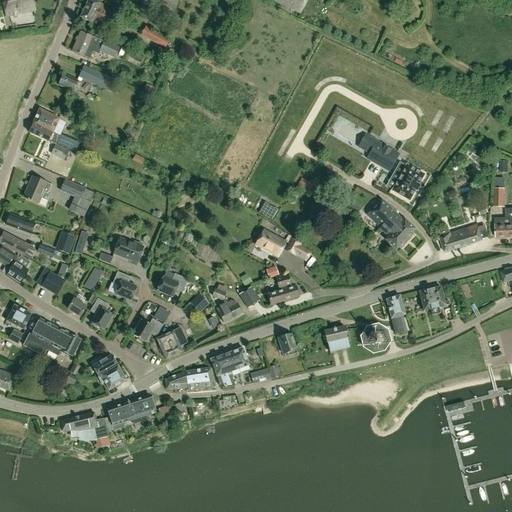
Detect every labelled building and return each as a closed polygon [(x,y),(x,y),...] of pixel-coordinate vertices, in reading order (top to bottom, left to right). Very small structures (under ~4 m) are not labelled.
[(2,0),(4,9),(6,16),(35,10),(35,9),(32,0),(2,0)] [(102,28),(111,10),(99,4),(100,3),(92,0),(88,0),(80,17),(91,22),(88,29),(106,38),(108,35),(100,31),(102,28)] [(273,0),(300,13),(306,0),(273,0)] [(140,36),(164,48),(169,39),(145,27),(140,36)] [(72,51),(90,59),(93,52),(99,54),(100,52),(114,58),(127,63),(132,53),(119,47),(104,40),(103,42),(93,37),(80,32),(72,51)] [(74,88),(86,94),(91,83),(106,90),(111,93),(117,82),(84,66),(79,77),(83,79),(81,83),(77,82),(78,81),(63,75),(58,86),(73,92),(74,88)] [(146,84),(143,91),(150,94),(153,88),(146,84)] [(39,109),(32,124),(52,134),(58,120),(59,119),(39,109)] [(61,115),(59,119),(58,120),(66,123),(70,125),(72,120),(61,115)] [(58,137),(52,134),(32,124),(29,132),(48,142),(48,141),(55,144),(58,137)] [(56,144),(75,152),(79,143),(61,134),(56,144)] [(358,148),(369,154),(366,159),(390,172),(400,154),(365,135),(358,148)] [(71,152),(55,144),(51,154),(67,161),(71,152)] [(508,173),(508,161),(499,161),(499,173),(508,173)] [(424,175),(406,164),(406,165),(405,166),(400,163),(395,171),(401,175),(392,190),(391,191),(409,201),(410,200),(415,191),(416,191),(419,185),(418,185),(423,176),(424,176),(424,175)] [(322,177),(334,184),(334,183),(337,185),(341,178),(327,169),(322,177)] [(23,197),(38,204),(43,192),(47,193),(51,185),(32,177),(23,197)] [(310,196),(317,183),(310,179),(308,182),(301,178),(296,188),(303,191),(310,196)] [(86,188),(64,179),(59,191),(74,197),(68,211),(84,217),(95,193),(85,189),(86,188)] [(140,185),(127,205),(140,212),(152,193),(140,185)] [(505,207),(505,189),(494,188),(493,207),(505,207)] [(180,205),(191,203),(190,194),(179,196),(180,205)] [(385,239),(395,248),(414,229),(403,219),(402,220),(385,203),(380,200),(366,214),(380,226),(378,228),(388,236),(385,239)] [(30,234),(34,224),(10,215),(8,217),(7,217),(5,222),(7,222),(6,225),(30,234)] [(511,236),(511,217),(496,218),(497,237),(511,236)] [(440,237),(444,252),(481,240),(476,225),(440,237)] [(0,242),(17,253),(20,255),(21,254),(23,256),(29,243),(3,230),(0,235),(0,242)] [(285,242),(263,230),(255,245),(278,256),(285,242)] [(184,231),(181,237),(187,241),(190,234),(184,231)] [(81,255),(87,234),(81,232),(75,253),(81,255)] [(133,244),(120,238),(113,254),(137,263),(144,247),(141,247),(142,244),(134,241),(133,244)] [(291,239),(285,250),(294,254),(300,244),(291,239)] [(71,246),(58,241),(55,249),(68,254),(71,246)] [(72,257),(40,244),(37,252),(52,258),(54,254),(70,260),(72,257)] [(20,255),(17,253),(16,255),(1,245),(0,246),(0,261),(10,269),(14,262),(15,262),(18,256),(19,257),(20,255)] [(110,264),(112,256),(101,251),(98,259),(110,264)] [(14,262),(10,269),(9,270),(7,274),(20,283),(29,268),(26,266),(30,261),(23,256),(21,254),(19,257),(18,256),(15,262),(14,262)] [(270,256),(267,261),(278,266),(281,262),(270,256)] [(62,263),(58,273),(64,275),(68,265),(62,263)] [(269,279),(279,275),(275,266),(265,270),(269,279)] [(102,274),(94,269),(84,286),(91,291),(102,274)] [(511,269),(501,273),(504,283),(511,281),(511,284),(511,269)] [(131,301),(137,287),(129,284),(131,278),(117,272),(113,283),(119,286),(115,294),(131,301)] [(54,295),(62,280),(49,273),(40,288),(54,295)] [(157,291),(173,297),(176,289),(182,292),(188,280),(175,274),(172,281),(163,277),(162,279),(160,279),(159,282),(160,283),(157,291)] [(244,287),(251,282),(246,274),(239,278),(244,287)] [(298,291),(296,285),(290,287),(286,274),(276,278),(278,287),(281,287),(282,289),(268,294),(271,304),(297,295),(296,292),(298,291)] [(241,313),(237,304),(231,301),(226,303),(224,300),(223,300),(226,293),(225,293),(227,288),(218,285),(216,289),(215,289),(211,296),(222,301),(217,303),(219,307),(216,309),(223,323),(241,313)] [(251,287),(239,295),(247,308),(253,304),(252,303),(258,299),(251,287)] [(440,287),(418,292),(423,311),(449,305),(448,301),(443,302),(440,287)] [(90,304),(95,297),(89,293),(85,300),(90,304)] [(198,295),(191,302),(200,312),(208,305),(198,295)] [(395,334),(396,334),(405,332),(401,316),(404,315),(399,296),(386,300),(390,319),(391,319),(394,333),(394,334),(395,334)] [(86,307),(74,299),(68,309),(80,316),(86,307)] [(112,316),(105,311),(108,305),(98,299),(90,311),(95,315),(90,322),(92,324),(92,325),(95,327),(97,326),(103,330),(112,316)] [(14,306),(7,321),(23,330),(31,314),(14,306)] [(23,345),(44,356),(47,350),(58,356),(60,352),(66,355),(67,353),(73,356),(81,340),(40,319),(32,335),(29,334),(23,345)] [(132,335),(139,339),(139,340),(142,342),(143,341),(145,342),(150,334),(156,337),(163,325),(152,319),(149,325),(141,320),(132,335)] [(323,331),(326,343),(327,342),(329,353),(348,349),(346,338),(343,327),(323,331)] [(18,345),(23,334),(13,329),(8,339),(18,345)] [(383,341),(383,339),(383,338),(383,336),(382,335),(381,334),(380,333),(379,332),(378,331),(376,331),(375,330),(373,331),(372,331),(370,332),(369,333),(368,334),(367,335),(366,336),(366,338),(366,339),(366,341),(366,342),(367,344),(368,345),(369,346),(370,347),(372,348),(373,348),(375,348),(376,348),(378,348),(379,347),(380,346),(381,345),(382,344),(383,342),(383,341)] [(166,360),(183,352),(180,347),(187,343),(182,333),(175,336),(173,331),(156,339),(166,360)] [(296,352),(290,334),(283,336),(282,335),(279,336),(278,338),(277,338),(283,357),(296,352)] [(495,352),(506,348),(502,335),(490,339),(495,352)] [(216,376),(234,370),(248,366),(242,349),(211,360),(216,376)] [(100,376),(117,367),(111,356),(103,360),(101,356),(90,362),(93,367),(92,367),(98,377),(100,375),(100,376)] [(206,356),(199,357),(200,366),(207,365),(206,356)] [(432,361),(435,370),(444,367),(441,358),(432,361)] [(76,376),(80,366),(74,363),(69,372),(76,376)] [(277,365),(268,368),(272,380),(280,377),(277,365)] [(126,381),(117,367),(100,376),(109,390),(126,381)] [(186,373),(166,380),(167,389),(186,389),(187,390),(214,387),(210,368),(186,372),(186,373)] [(250,374),(253,384),(271,379),(268,369),(250,374)] [(13,375),(0,370),(0,387),(8,391),(13,375)] [(19,370),(16,378),(25,381),(28,374),(19,370)] [(234,370),(216,376),(221,387),(226,386),(240,385),(234,370)] [(69,375),(66,381),(74,385),(77,379),(69,375)] [(107,418),(103,419),(108,432),(114,430),(124,427),(122,423),(132,420),(133,424),(141,421),(143,426),(149,424),(146,417),(155,414),(149,396),(147,396),(107,410),(108,413),(106,413),(107,418)] [(465,407),(463,400),(447,404),(448,411),(465,407)] [(183,411),(180,403),(172,406),(176,414),(183,411)] [(173,416),(169,405),(158,408),(159,413),(156,414),(158,423),(162,422),(161,419),(173,416)] [(93,413),(61,422),(62,432),(78,432),(79,432),(79,439),(82,439),(82,440),(93,440),(97,439),(105,438),(109,437),(108,432),(103,419),(95,421),(93,413)] [(105,438),(97,439),(98,448),(107,446),(105,438)]
